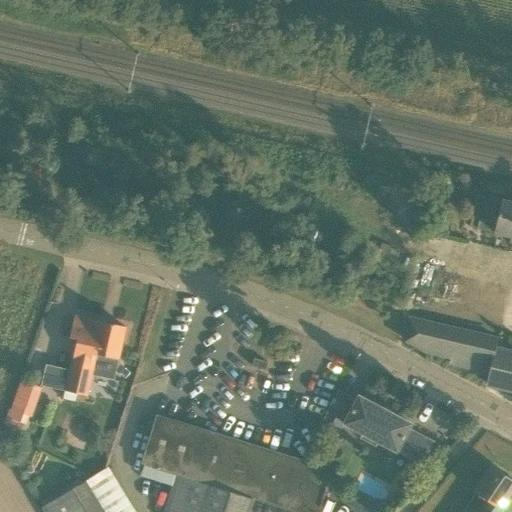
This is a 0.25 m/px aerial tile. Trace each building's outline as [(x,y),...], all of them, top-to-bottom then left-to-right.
[(511,241),(511,202),(477,195),(470,226),(511,236),(510,241),(511,241)] [(511,351),(496,347),(498,339),(420,319),(396,314),(391,335),(404,339),(427,352),(450,358),(449,364),(473,369),(472,372),(489,376),(487,383),(511,390),(511,351)] [(114,379),(119,359),(126,327),(75,316),(70,337),(78,339),(66,391),(77,393),(87,396),(92,374),(114,379)] [(254,358),(252,366),(266,370),(268,362),(254,358)] [(346,420),(354,405),(350,403),(352,398),(337,390),(327,410),(328,411),(320,425),(338,434),(345,420),(346,420)] [(16,394),(11,409),(29,416),(32,417),(38,401),(16,394)] [(434,442),(408,429),(411,424),(359,396),(354,405),(346,420),(345,424),(363,433),(360,438),(376,446),(378,441),(397,451),(398,449),(423,462),(434,442)] [(253,498),(280,505),(302,511),(318,511),(331,471),(294,459),(292,463),(235,445),(236,441),(158,417),(154,430),(144,462),(145,463),(141,475),(173,485),(164,511),(249,511),(251,508),(253,498)] [(502,511),(511,500),(507,497),(511,489),(511,479),(493,466),(475,493),(476,493),(463,511),(502,511)] [(135,511),(108,467),(85,481),(43,506),(46,511),(135,511)] [(349,489),(343,502),(349,505),(354,511),(366,511),(372,501),(349,489)]
